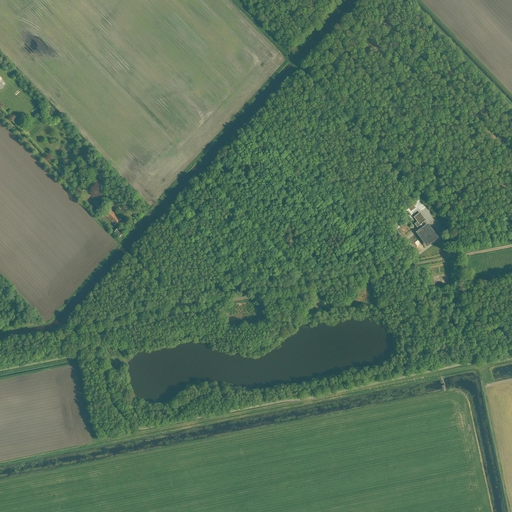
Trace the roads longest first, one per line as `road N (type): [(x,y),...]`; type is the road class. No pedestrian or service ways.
road 1 (track): [(0,343),(456,259)]
road 2 (track): [(511,155),(372,12),(306,71)]
